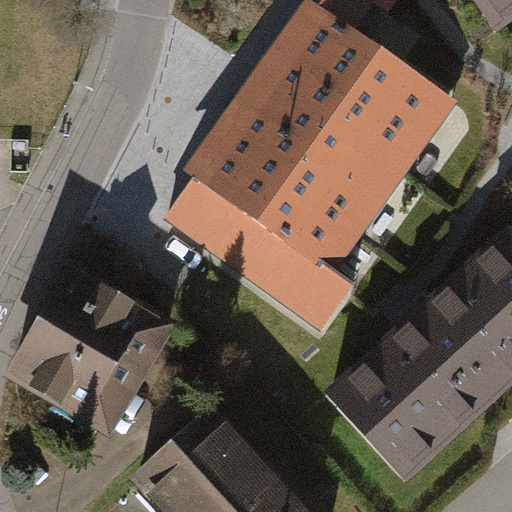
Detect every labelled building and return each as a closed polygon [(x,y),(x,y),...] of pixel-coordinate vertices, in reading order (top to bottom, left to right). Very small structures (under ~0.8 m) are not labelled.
[(317,0),(296,0),(179,166),(192,175),(161,217),(320,330),(356,279),(339,266),(459,98),(351,22),(366,0),(380,0),(387,5),(390,0),(318,0),(318,1),(317,0)] [(511,0),(474,0),(500,33),(511,24),(511,0)] [(398,319),(324,388),(408,478),(511,381),(511,224),(507,218),(398,319)] [(6,374),(100,426),(156,327),(62,274),(6,374)] [(294,511),(197,409),(119,482),(147,511),(294,511)]
